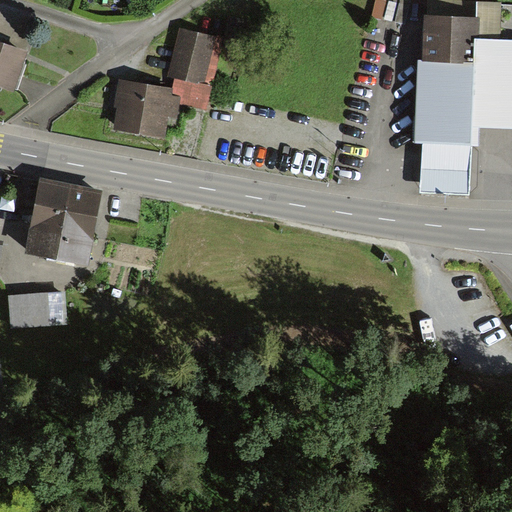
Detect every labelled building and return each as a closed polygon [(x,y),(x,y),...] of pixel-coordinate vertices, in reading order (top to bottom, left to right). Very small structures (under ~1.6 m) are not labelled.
[(416,146),(423,146),(471,149),(477,150),(478,130),(511,131),(511,46),(499,46),(500,7),(477,7),(476,23),(425,21),(423,66),(419,66),(416,146)] [(511,7),(500,7),(499,46),(511,46),(511,7)] [(247,22),(228,18),(221,50),(240,54),(247,22)] [(223,39),(180,30),(170,79),(175,80),(173,93),(172,97),(182,99),(181,106),(208,111),(221,50),(223,39)] [(29,56),(0,46),(0,89),(17,95),(29,56)] [(144,87),(120,82),(114,109),(119,110),(114,132),(164,142),(168,122),(177,123),(181,106),(182,99),(172,97),(173,93),(144,87)] [(468,197),(471,149),(423,146),(420,194),(468,197)] [(102,192),(41,181),(35,216),(27,258),(57,263),(88,269),(98,213),(102,192)] [(64,288),(10,293),(12,325),(66,321),(64,288)]
